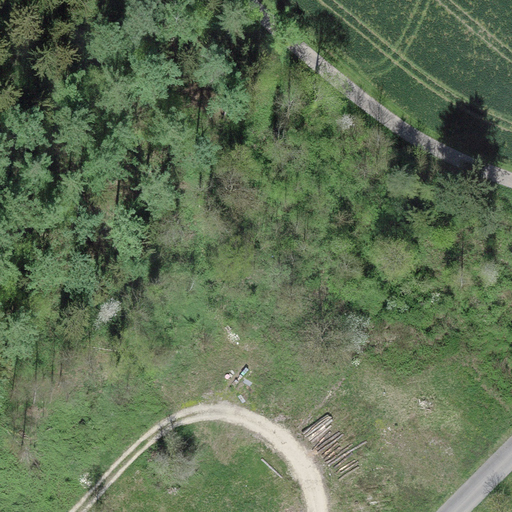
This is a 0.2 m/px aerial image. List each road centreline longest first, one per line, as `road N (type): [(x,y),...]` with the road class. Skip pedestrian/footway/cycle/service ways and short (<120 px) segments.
road 1 (residential): [(240,0),(412,137),(511,183)]
road 2 (track): [(314,511),(302,463),(239,416),(176,418),(135,448),(79,511)]
